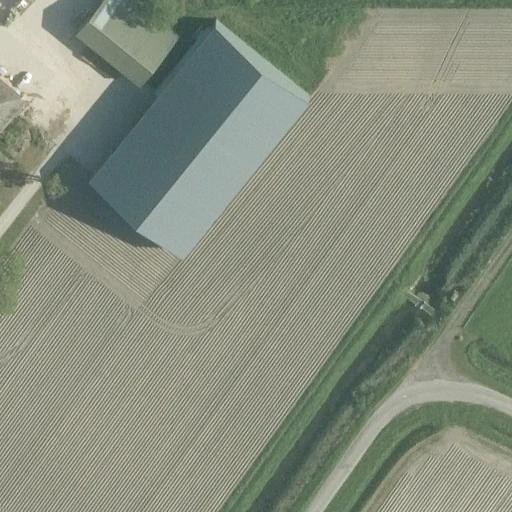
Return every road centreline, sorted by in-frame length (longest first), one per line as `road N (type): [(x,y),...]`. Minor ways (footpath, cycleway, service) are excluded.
road 1 (unclassified): [(511,409),(451,393),(402,403),(315,511)]
road 2 (unknown): [(0,44),(66,105),(66,133),(0,232)]
